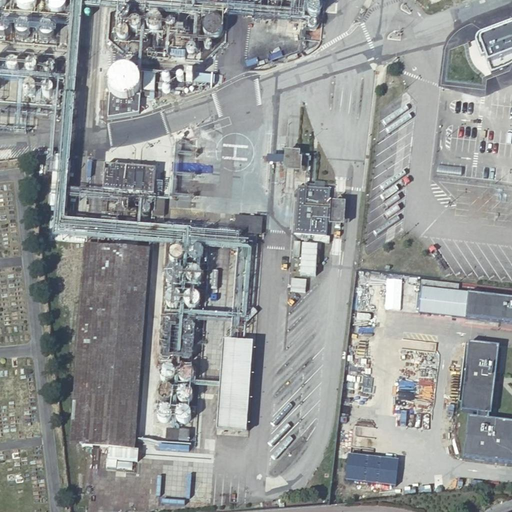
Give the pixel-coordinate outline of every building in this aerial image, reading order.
[(0,0),(0,8),(2,8),(6,5),(8,1),(8,0),(0,0)] [(16,0),(17,1),(18,6),(22,9),(27,11),(32,10),(36,7),(38,3),(38,0),(16,0)] [(47,0),(47,5),(49,9),(53,12),(58,14),(62,13),(66,10),(69,6),(69,1),(68,0),(47,0)] [(119,0),(119,6),(159,9),(160,0),(119,0)] [(120,13),(120,16),(122,19),(125,21),(129,20),(131,18),(132,15),(131,11),(129,9),(125,9),(122,10),(120,13)] [(161,18),(157,16),(152,16),(149,19),(148,24),(149,28),(152,31),(157,31),(161,30),(163,26),(163,21),(161,18)] [(131,24),(131,27),(133,30),(137,32),(140,31),(143,29),(144,26),(143,22),(140,20),(137,19),(133,21),(131,24)] [(10,24),(6,22),(2,22),(0,23),(0,35),(2,37),(6,37),(10,36),(13,32),(13,27),(10,24)] [(30,24),(26,23),(21,23),(18,26),(17,30),(18,35),(21,38),(26,38),(30,36),(32,33),(32,28),(30,24)] [(55,26),(51,24),(47,25),(44,28),(42,32),(43,36),(47,39),(51,40),(55,38),(58,34),(58,30),(55,26)] [(511,26),(481,38),(479,40),(480,44),(488,69),(490,71),(494,73),(505,70),(511,66),(511,26)] [(118,34),(118,37),(120,40),(123,42),(127,41),(129,39),(130,35),(129,32),(127,30),(123,29),(120,31),(118,34)] [(7,65),(7,69),(9,72),(13,73),(16,73),(19,70),(20,67),(19,64),(16,61),(13,61),(9,62),(7,65)] [(27,66),(27,70),(29,72),(32,74),(36,73),(39,71),(40,68),(39,64),(36,62),(32,62),(29,63),(27,66)] [(46,68),(46,71),(48,74),(51,76),(55,75),(57,73),(58,70),(57,66),(55,64),(51,63),(48,65),(46,68)] [(109,93),(111,96),(113,98),(115,100),(118,101),(121,102),(124,102),(127,102),(130,100),(134,98),(135,97),(137,94),(138,92),(139,88),(139,85),(139,82),(138,79),(136,76),(134,74),(131,72),(128,71),(125,70),(122,70),(119,70),(116,71),(113,73),(111,75),(109,78),(108,81),(107,84),(107,87),(108,90),(109,93)] [(153,92),(153,76),(145,76),(144,91),(153,92)] [(213,86),(214,78),(187,76),(187,81),(193,82),(192,84),(213,86)] [(44,90),(44,93),(46,96),(49,98),(52,97),(55,95),(56,92),(55,88),(52,86),(49,85),(46,87),(44,90)] [(24,90),(24,93),(26,96),(29,98),(33,97),(35,95),(36,92),(35,88),(33,86),(29,86),(26,87),(24,90)] [(109,96),(108,120),(138,115),(139,98),(135,97),(134,98),(130,100),(127,102),(124,102),(121,102),(118,101),(115,100),(113,98),(111,96),(109,96)] [(302,152),(287,151),(286,171),(303,173),(304,158),(302,158),(302,152)] [(67,209),(71,159),(55,158),(51,208),(67,209)] [(154,195),(156,169),(106,165),(104,191),(154,195)] [(304,188),(298,187),(294,234),(300,234),(304,188)] [(330,190),(306,188),(304,188),(300,234),(326,236),(330,190)] [(344,226),(345,204),(331,203),(329,225),(344,226)] [(233,234),(260,235),(262,218),(234,216),(233,234)] [(256,236),(242,236),(242,243),(256,244),(256,236)] [(171,248),(169,252),(170,257),(173,260),(177,262),(181,260),(184,257),(185,253),(183,249),(180,246),(175,246),(171,248)] [(76,447),(81,447),(96,248),(82,247),(72,388),(68,446),(76,447)] [(96,248),(81,447),(104,449),(132,451),(146,252),(96,248)] [(190,250),(188,254),(189,259),(192,262),(196,263),(200,262),(203,259),(204,254),(202,250),(199,248),(194,248),(190,250)] [(170,268),(168,272),(168,276),(171,280),(175,281),(180,280),(183,276),(183,272),(182,268),(178,265),(173,265),(170,268)] [(189,269),(187,273),(187,278),(190,281),(194,283),(199,281),(202,278),(202,274),(201,270),(197,267),(192,267),(189,269)] [(167,290),(165,294),(166,298),(169,302),(173,303),(177,302),(180,298),(181,294),(179,290),(176,287),(171,287),(167,290)] [(186,291),(184,295),(185,300),(188,303),(192,305),(196,303),(199,300),(200,296),(198,292),(195,289),(190,289),(186,291)] [(455,293),(435,290),(432,315),(465,319),(467,305),(453,303),(455,293)] [(511,299),(468,294),(455,293),(453,303),(467,305),(465,319),(511,325),(511,299)] [(248,434),(255,344),(240,343),(225,342),(219,431),(248,434)] [(478,414),(477,418),(488,420),(489,415),(491,415),(495,384),(496,374),(499,347),(469,343),(462,401),(461,412),(478,414)] [(163,370),(161,374),(161,378),(164,381),(168,383),(173,382),(176,378),(177,374),(175,370),(171,367),(167,367),(163,370)] [(182,371),(180,375),(180,380),(183,383),(187,384),(192,383),(195,380),(195,376),(194,371),(190,369),(186,369),(182,371)] [(161,389),(159,393),(160,397),(163,401),(167,402),(171,401),(174,397),(175,393),(173,389),(169,386),(165,386),(161,389)] [(180,390),(178,394),(179,399),(181,402),(186,404),(190,403),(193,399),(194,395),(192,391),(188,388),(184,388),(180,390)] [(159,411),(157,415),(157,419),(160,423),(165,424),(169,423),(172,420),(173,415),(171,411),(167,409),(163,409),(159,411)] [(178,413),(176,417),(176,421),(179,424),(184,426),(188,425),(191,421),(192,417),(190,413),(186,410),(182,410),(178,413)] [(477,418),(468,417),(462,459),(511,464),(511,422),(488,420),(477,418)] [(185,442),(186,430),(163,428),(163,440),(185,442)] [(132,451),(104,449),(103,460),(133,463),(134,452),(132,451)] [(400,460),(350,454),(347,479),(397,485),(400,460)]
